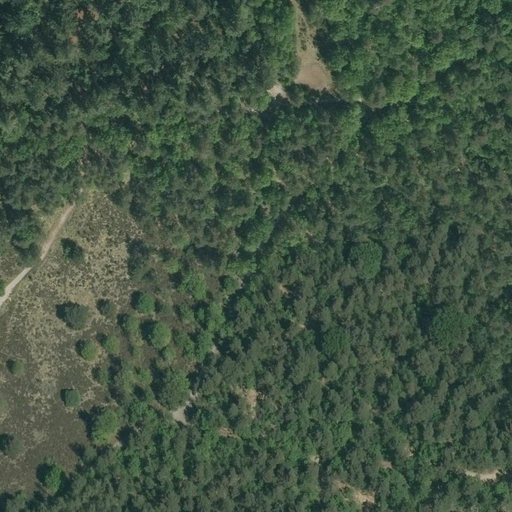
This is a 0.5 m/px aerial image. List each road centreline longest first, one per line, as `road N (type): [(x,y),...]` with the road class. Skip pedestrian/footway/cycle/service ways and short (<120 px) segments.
road 1 (track): [(387,102),(0,128)]
road 2 (track): [(262,0),(275,171),(266,232)]
road 3 (track): [(188,422),(266,232)]
road 4 (track): [(266,232),(387,102)]
road 5 (track): [(44,511),(130,437),(162,421),(188,422)]
road 6 (track): [(511,22),(387,102)]
